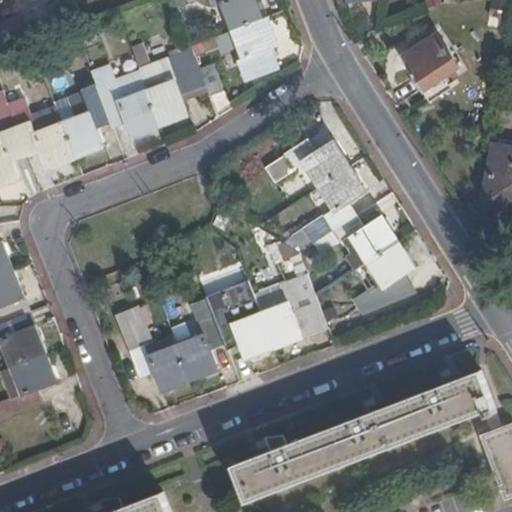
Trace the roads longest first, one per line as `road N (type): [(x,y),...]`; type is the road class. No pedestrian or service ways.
road 1 (residential): [(339,65),(190,162),(81,201),(56,220),(54,261),(131,452)]
road 2 (residential): [(131,452),(496,311)]
road 3 (residential): [(496,311),(339,65)]
road 4 (residential): [(0,502),(131,452)]
